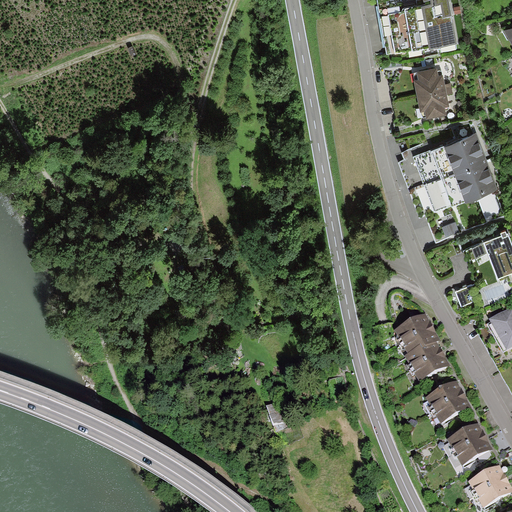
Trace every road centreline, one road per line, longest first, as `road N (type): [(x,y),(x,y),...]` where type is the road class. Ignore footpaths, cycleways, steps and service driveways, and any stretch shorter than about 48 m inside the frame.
road 1 (secondary): [(291,0),(349,328),(378,428),(416,511)]
road 2 (track): [(232,0),(196,113),(193,206),(231,363),(259,386)]
road 3 (track): [(193,129),(177,71),(153,36),(133,36),(0,89)]
road 4 (primary): [(0,390),(133,448),(230,511)]
road 5 (residential): [(350,0),(402,226)]
road 6 (residential): [(426,275),(511,431)]
